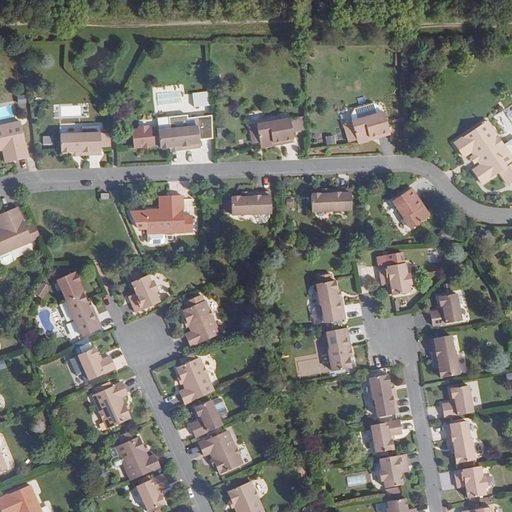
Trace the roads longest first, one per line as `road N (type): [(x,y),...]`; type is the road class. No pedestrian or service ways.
road 1 (residential): [(0,187),(403,163),(429,171),(469,208),(511,215)]
road 2 (track): [(0,21),(511,21)]
road 3 (residential): [(364,298),(368,322),(387,342),(403,340),(435,511)]
road 4 (residential): [(153,329),(129,341),(205,511)]
